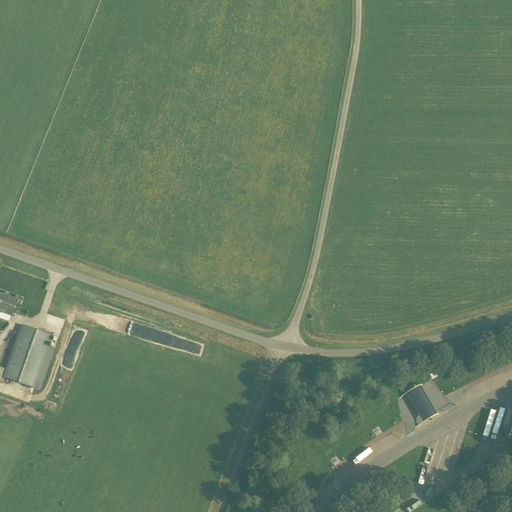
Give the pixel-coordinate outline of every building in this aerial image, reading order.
[(18,301),(0,294),(0,311),(12,316),(18,301)] [(55,350),(50,348),(53,338),(21,325),(2,378),(37,389),(40,391),(55,350)] [(421,386),(407,394),(423,423),(437,415),(421,386)] [(457,457),(463,430),(457,429),(452,456),(457,457)] [(440,461),(445,462),(454,437),(449,436),(440,461)] [(422,482),(430,456),(424,454),(417,480),(422,482)]
